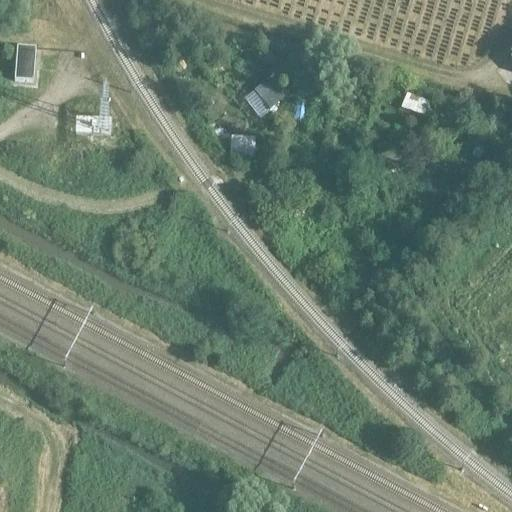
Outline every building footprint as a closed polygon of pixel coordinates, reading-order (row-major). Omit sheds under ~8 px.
[(30,1),(21,1),(20,18),(29,18),(30,1)] [(15,82),(33,84),(36,50),(17,49),(15,82)] [(326,71),(301,66),(299,74),(324,79),(326,71)] [(272,78),(254,93),(270,112),(288,97),(272,78)] [(429,103),(406,96),(401,110),(425,118),(429,103)] [(465,113),(442,114),(442,123),(465,122),(465,113)] [(249,145),(233,143),(231,154),(232,154),(231,159),(246,161),(247,159),(247,156),(248,156),(249,145)] [(478,147),(471,157),(478,162),(485,152),(478,147)] [(404,172),(379,180),(379,181),(373,183),(376,192),(382,190),(380,184),(386,182),(388,189),(407,182),(404,172)] [(315,205),(283,208),(283,217),(316,214),(315,205)]
